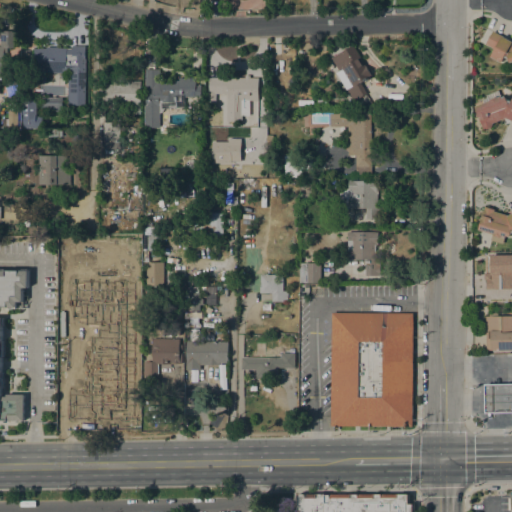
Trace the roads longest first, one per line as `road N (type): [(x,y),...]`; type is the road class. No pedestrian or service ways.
road 1 (tertiary): [(447,22),(188,26),(67,0)]
road 2 (primary): [(352,460),(0,465)]
road 3 (tertiary): [(442,384),(447,79)]
road 4 (residential): [(248,461),(247,494),(227,505),(0,509)]
